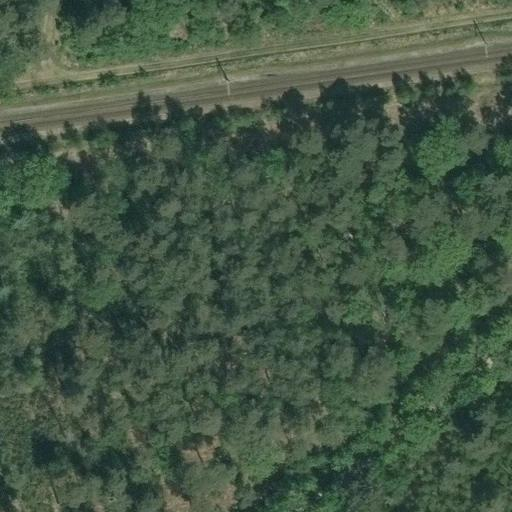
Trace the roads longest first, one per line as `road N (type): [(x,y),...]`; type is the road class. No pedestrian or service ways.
road 1 (track): [(72,0),(46,85),(511,20)]
road 2 (track): [(511,350),(304,511)]
